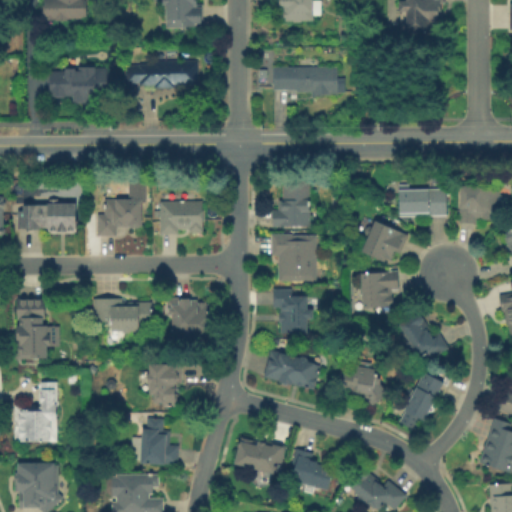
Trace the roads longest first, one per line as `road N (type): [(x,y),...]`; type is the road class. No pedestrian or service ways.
road 1 (tertiary): [(354,142),(24,143)]
road 2 (residential): [(227,398),(377,440),(423,463),(449,511)]
road 3 (residential): [(238,263),(237,360),(192,511)]
road 4 (residential): [(238,263),(0,266)]
road 5 (residential): [(423,463),(465,414),(477,381),(475,322),(450,277)]
road 6 (tertiary): [(511,139),(354,142)]
road 7 (residential): [(233,0),(234,142)]
road 8 (residential): [(475,140),(475,0)]
road 9 (residential): [(234,142),(238,263)]
